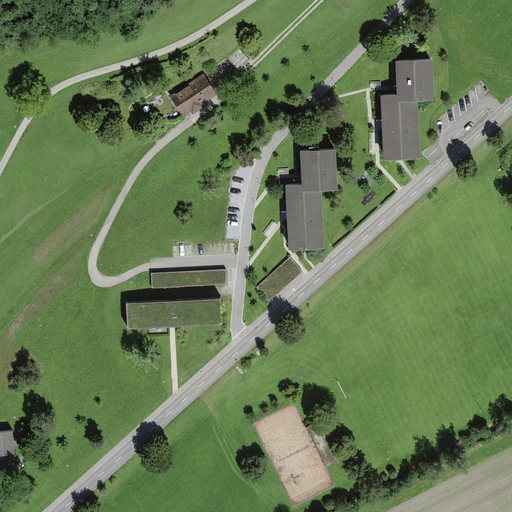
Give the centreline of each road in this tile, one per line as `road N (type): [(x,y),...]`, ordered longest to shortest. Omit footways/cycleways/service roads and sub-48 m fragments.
road 1 (tertiary): [(511,105),(244,345)]
road 2 (track): [(250,0),(161,53),(61,83),(43,97),(0,169)]
road 3 (tertiary): [(244,345),(59,511)]
road 4 (residential): [(244,345),(237,332),(257,161)]
